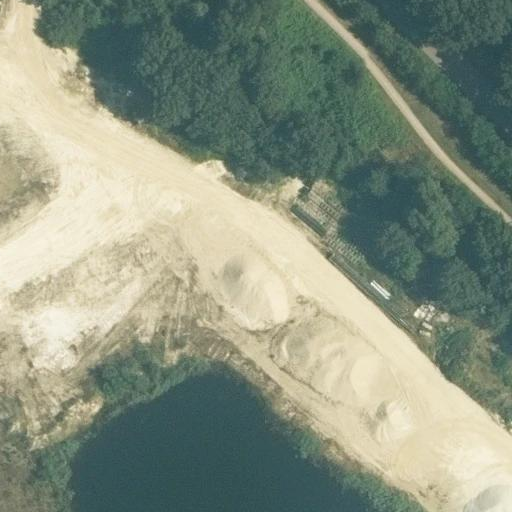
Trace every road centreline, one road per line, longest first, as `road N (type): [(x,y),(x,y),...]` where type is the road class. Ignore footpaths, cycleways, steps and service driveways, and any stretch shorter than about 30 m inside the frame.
road 1 (track): [(0,83),(91,124),(511,464)]
road 2 (track): [(511,188),(321,0)]
road 3 (unclassified): [(380,0),(511,130)]
